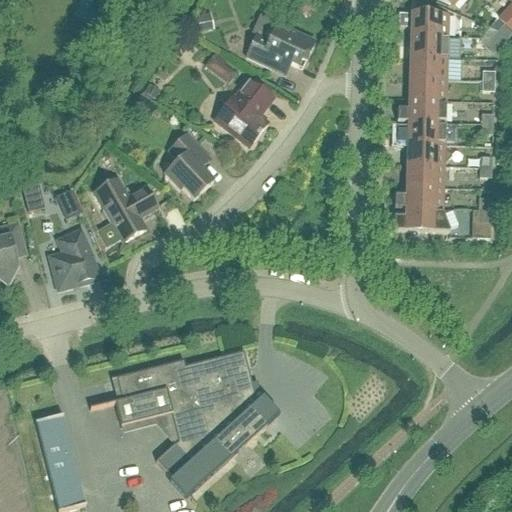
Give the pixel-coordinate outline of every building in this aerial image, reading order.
[(460,0),(440,0),(451,10),(460,0)] [(409,32),(409,40),(446,41),(447,19),(426,18),(429,11),(422,8),(412,8),(412,18),(397,17),(396,31),(409,32)] [(511,22),(510,21),(503,28),(511,36),(511,35),(511,22)] [(245,61),(284,80),(289,68),(301,74),(314,46),(275,28),(268,43),(256,37),(245,61)] [(503,28),(496,35),(505,43),(511,36),(503,28)] [(496,35),(489,42),(498,51),(505,43),(496,35)] [(409,40),(408,62),(446,63),(446,41),(409,40)] [(498,51),(489,42),(482,50),(491,58),(498,51)] [(408,62),(407,83),(445,85),(446,63),(408,62)] [(481,76),(481,86),(493,86),(493,76),(481,76)] [(407,83),(407,105),(444,106),(445,85),(407,83)] [(213,125),(248,152),(267,127),(258,121),(272,103),(247,84),(234,102),(232,100),(213,125)] [(493,86),(481,86),(480,96),(493,96),(493,86)] [(395,126),(406,127),(444,128),(444,106),(407,105),(406,114),(396,114),(395,126)] [(480,119),(479,129),(492,129),(492,119),(480,119)] [(406,127),(405,148),(443,149),(444,128),(406,127)] [(492,129),(479,129),(479,139),(491,139),(492,129)] [(212,186),(199,173),(209,163),(185,139),(167,156),(177,166),(163,179),(178,195),(180,192),(192,205),(212,186)] [(405,148),(405,170),(443,171),(443,168),(451,160),(443,152),(443,149),(405,148)] [(478,162),(478,172),(490,172),(491,162),(478,162)] [(405,170),(404,191),(442,192),(443,171),(405,170)] [(490,172),(478,172),(478,182),(490,182),(490,172)] [(95,204),(121,247),(145,233),(139,223),(156,213),(144,191),(127,201),(118,189),(95,204)] [(403,213),(441,214),(442,192),(404,191),(404,200),(393,200),(393,211),(393,212),(403,213)] [(477,203),(477,215),(489,215),(489,203),(477,203)] [(441,214),(403,213),(403,221),(393,221),(392,235),(448,237),(448,234),(441,217),(441,214)] [(489,215),(477,215),(477,227),(489,227),(489,215)] [(0,285),(6,289),(7,289),(16,274),(11,255),(23,252),(17,227),(0,231),(0,285)] [(47,261),(56,296),(97,285),(91,261),(80,235),(60,243),(64,257),(47,261)] [(120,405),(88,413),(89,414),(113,408),(119,431),(170,418),(176,446),(172,449),(194,473),(216,453),(227,466),(266,431),(246,408),(253,401),(246,373),(247,373),(242,356),(184,370),(182,365),(172,367),(110,383),(110,384),(115,383),(120,405)] [(33,427),(55,511),(76,511),(84,510),(61,419),(33,427)]
